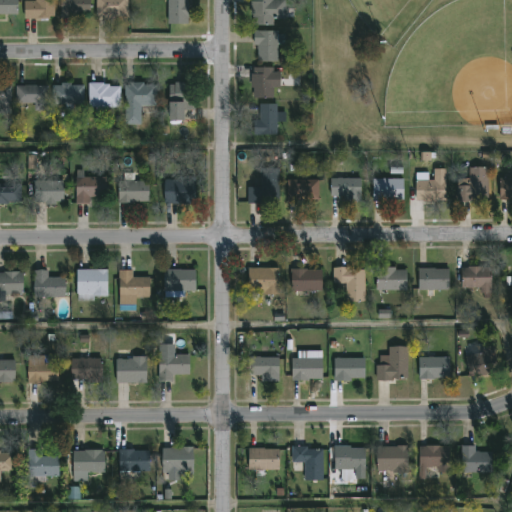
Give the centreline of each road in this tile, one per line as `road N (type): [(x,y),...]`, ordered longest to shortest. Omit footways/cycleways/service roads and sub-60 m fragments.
road 1 (residential): [(0,418),(466,415),(511,402)]
road 2 (residential): [(0,242),(511,237)]
road 3 (tertiary): [(223,0),(224,511)]
road 4 (residential): [(0,54),(224,53)]
